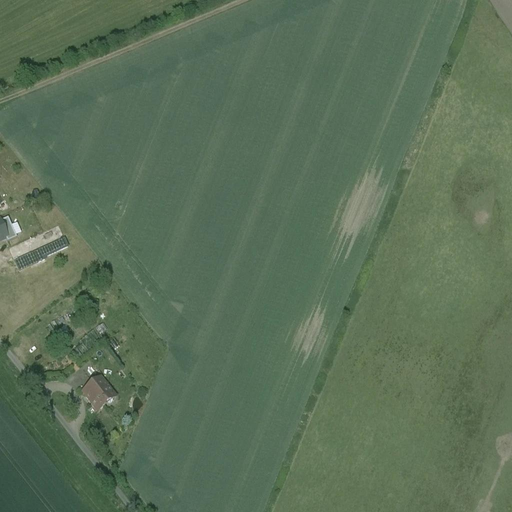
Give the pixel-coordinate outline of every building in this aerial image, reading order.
[(0,242),(6,240),(7,243),(17,239),(8,219),(0,223),(0,242)] [(60,235),(11,258),(18,273),(43,261),(42,260),(67,249),(60,235)] [(29,270),(5,285),(7,287),(0,291),(0,319),(18,343),(59,317),(29,270)] [(78,360),(88,352),(83,345),(73,353),(78,360)] [(100,380),(83,394),(97,413),(115,399),(100,380)]
